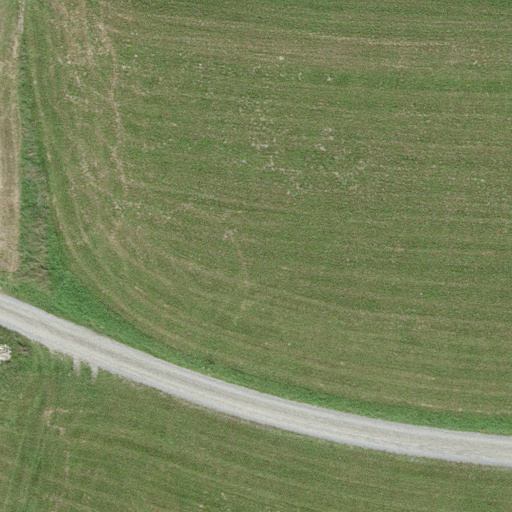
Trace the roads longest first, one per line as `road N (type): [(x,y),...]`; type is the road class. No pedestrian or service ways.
road 1 (track): [(511,445),(341,435),(0,304)]
road 2 (track): [(43,320),(12,511)]
